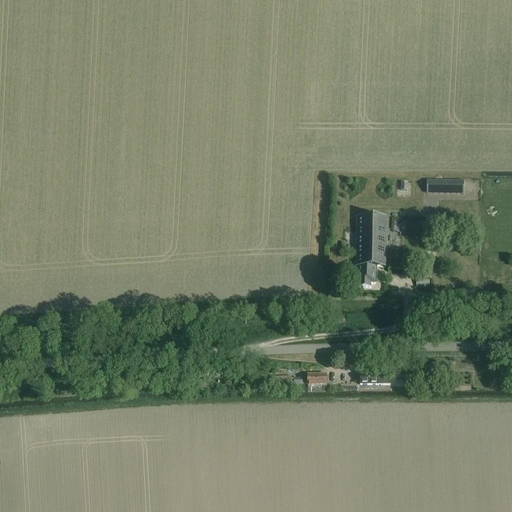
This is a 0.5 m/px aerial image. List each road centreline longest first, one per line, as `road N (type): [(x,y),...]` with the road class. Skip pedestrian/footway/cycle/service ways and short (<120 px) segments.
road 1 (track): [(0,345),(268,326),(511,323)]
road 2 (tertiary): [(0,365),(511,345)]
